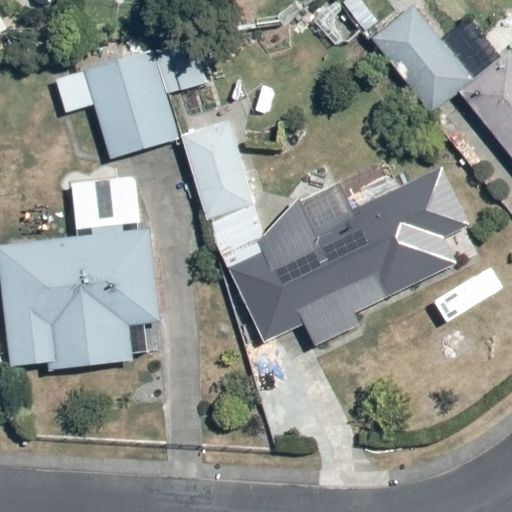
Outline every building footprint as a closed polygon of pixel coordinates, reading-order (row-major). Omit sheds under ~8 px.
[(511,53),(507,56),(476,19),(445,39),(421,7),(377,38),(438,115),(464,95),(511,149),(511,53)] [(199,40),(155,52),(170,102),(213,89),(199,40)] [(176,140),(149,50),(55,79),(66,115),(96,105),(113,159),(176,140)] [(309,327),(319,348),(368,328),(363,316),(462,267),(451,241),(478,230),(451,169),(320,231),(307,200),(267,239),(235,122),(186,140),(217,247),(269,344),(309,327)] [(3,250),(13,368),(59,363),(61,372),(139,363),(133,329),(167,328),(152,229),(142,231),(137,182),(77,190),(82,239),(3,250)]
